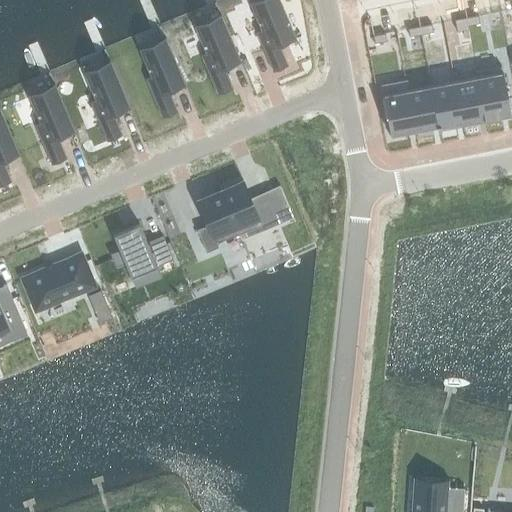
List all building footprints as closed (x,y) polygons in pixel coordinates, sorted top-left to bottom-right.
[(279,0),(251,0),(248,2),(262,35),(257,37),(272,72),(287,66),(278,43),(294,36),(279,0)] [(220,13),(193,24),(205,53),(200,55),(217,95),(232,89),(223,68),(240,61),(220,13)] [(477,16),(465,18),(467,26),(479,24),(477,16)] [(465,18),(454,20),(455,28),(467,26),(465,18)] [(430,25),(419,27),(420,35),(432,32),(430,25)] [(419,27),(407,29),(408,37),(420,35),(419,27)] [(384,33),(372,36),(374,44),(386,41),(384,33)] [(164,37),(138,48),(150,76),(145,78),(161,118),(177,112),(168,92),(185,85),(164,37)] [(109,60),(82,71),(94,99),(89,101),(106,142),(121,135),(113,115),(129,108),(109,60)] [(501,67),(476,71),(485,120),(486,120),(507,116),(510,115),(501,67)] [(475,76),(453,80),(461,124),(463,124),(462,121),(483,117),(483,120),(485,120),(476,71),(474,72),(475,76)] [(404,80),(380,85),(390,138),(393,137),(392,134),(414,130),(406,89),(404,80)] [(453,80),(430,85),(438,129),(440,128),(439,126),(459,122),(460,125),(461,124),(453,80)] [(54,83),(27,94),(39,122),(34,124),(51,165),(66,158),(57,138),(74,131),(54,83)] [(430,85),(406,89),(414,130),(436,126),(437,129),(438,129),(430,85)] [(0,110),(0,186),(10,182),(2,161),(18,154),(0,110)] [(242,179),(219,189),(238,234),(260,224),(262,230),(277,224),(267,199),(253,205),(242,179)] [(207,224),(196,229),(205,252),(217,247),(216,243),(238,234),(219,189),(197,199),(207,224)] [(119,249),(109,253),(115,267),(124,263),(130,276),(154,266),(156,265),(148,248),(150,247),(157,265),(172,258),(162,235),(147,241),(148,244),(147,244),(138,223),(112,234),(119,249)] [(80,254),(22,278),(35,309),(93,285),(80,254)] [(0,330),(3,329),(8,342),(26,334),(5,285),(0,286),(0,330)] [(100,290),(87,295),(91,305),(104,299),(100,290)] [(412,477),(409,511),(461,511),(464,480),(412,477)]
